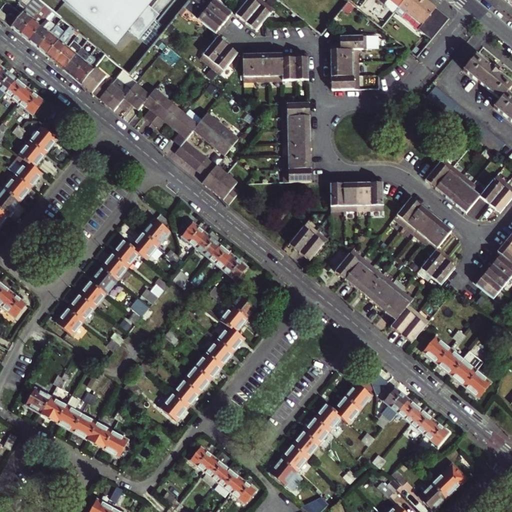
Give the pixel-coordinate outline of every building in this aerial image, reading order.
[(36,0),(32,0),(11,27),(20,35),(44,6),(40,2),(36,0)] [(161,25),(143,10),(151,0),(62,0),(62,1),(116,44),(128,32),(145,45),(161,25)] [(222,24),(192,0),(189,0),(183,8),(206,27),(213,32),(216,28),(218,29),(222,24)] [(192,0),(222,24),(227,18),(226,17),(229,12),(228,12),(213,0),(192,0)] [(246,23),(262,3),(258,0),(249,0),(238,14),(242,18),(240,19),(246,23)] [(405,0),(377,0),(379,1),(367,16),(374,22),(386,7),(394,14),(396,11),(405,0)] [(450,19),(426,0),(405,0),(396,11),(432,40),(450,19)] [(273,12),(262,3),(246,23),(252,29),(253,27),(258,30),(264,22),(273,12)] [(20,35),(29,42),(52,13),(44,6),(20,35)] [(29,42),(37,49),(54,29),(48,24),(55,15),(52,13),(29,42)] [(46,56),(65,33),(56,26),(54,29),(37,49),(46,56)] [(46,56),(55,63),(73,40),(76,37),(78,34),(70,27),(65,33),(46,56)] [(366,37),(342,37),(342,42),(340,43),(340,50),(356,50),(367,49),(366,37)] [(73,40),(55,63),(64,70),(76,55),(71,51),(77,44),(73,40)] [(96,49),(87,41),(76,55),(64,70),(73,78),(85,63),(80,58),(89,47),(94,51),(96,49)] [(199,60),(210,69),(226,48),(220,43),(219,45),(215,41),(214,42),(199,60)] [(220,78),(230,66),(236,58),(231,55),(233,53),(226,48),(210,69),(220,78)] [(356,50),(340,50),(332,50),(332,56),(330,56),(331,63),(357,63),(356,50)] [(73,78),(81,85),(96,67),(100,62),(91,55),(85,63),(73,78)] [(283,82),(296,82),(295,58),(289,58),(289,55),(281,56),(283,82)] [(295,58),(296,82),(309,81),(308,57),(302,57),(302,55),(294,55),(295,58)] [(511,87),(511,83),(477,55),(474,59),(465,70),(501,100),(495,107),(511,121),(511,96),(508,93),(511,87)] [(261,59),(255,60),(256,86),(270,86),(268,59),(268,56),(261,57),(261,59)] [(283,85),(283,82),(281,56),(274,56),(274,59),(268,59),(270,86),(283,85)] [(248,60),(242,60),(243,87),(256,86),(255,60),(255,57),(248,57),(248,60)] [(357,76),(357,63),(331,63),(331,71),(333,71),(333,76),(357,76)] [(96,67),(81,85),(100,100),(110,87),(102,81),(107,76),(96,67)] [(6,93),(17,79),(3,69),(0,72),(0,95),(2,97),(6,93)] [(110,87),(100,100),(114,111),(118,106),(119,105),(135,85),(138,82),(129,75),(123,71),(110,87)] [(357,76),(333,76),(333,82),(331,82),(331,90),(358,89),(357,76)] [(30,90),(17,79),(6,93),(19,104),(30,90)] [(119,105),(126,111),(131,105),(138,111),(143,105),(150,96),(135,85),(119,105)] [(43,101),(30,90),(19,104),(33,115),(43,101)] [(439,90),(430,100),(477,139),(501,158),(510,148),(466,112),(439,90)] [(150,96),(143,105),(150,111),(145,116),(153,122),(169,103),(154,91),(150,96)] [(169,103),(153,122),(160,128),(165,123),(172,128),(183,114),(169,103)] [(310,105),(297,106),(284,106),(283,106),(283,119),(308,118),(308,112),(310,112),(310,105)] [(198,126),(183,114),(172,128),(179,134),(174,140),(182,146),(185,141),(194,131),(198,126)] [(194,131),(204,139),(217,122),(207,114),(198,126),(194,131)] [(310,118),(308,118),(283,119),(284,132),(309,131),(309,125),(310,125),(310,118)] [(217,122),(204,139),(214,147),(228,130),(217,122)] [(17,135),(23,128),(19,125),(13,132),(17,135)] [(26,131),(23,128),(17,135),(20,138),(23,135),(26,131)] [(46,154),(47,152),(56,140),(41,128),(30,141),(46,154)] [(214,147),(225,156),(239,139),(228,130),(214,147)] [(284,132),(284,145),(309,144),(309,139),(311,138),(311,131),(309,131),(284,132)] [(46,154),(30,141),(19,155),(27,161),(35,167),(46,154)] [(181,147),(175,154),(180,158),(190,145),(185,141),(182,146),(181,147)] [(284,145),(285,158),(311,157),(311,144),(309,144),(284,145)] [(190,145),(180,158),(185,162),(195,149),(190,145)] [(195,149),(185,162),(195,170),(206,157),(195,149)] [(27,161),(19,155),(14,161),(22,168),(27,161)] [(211,162),(206,157),(195,170),(201,174),(211,162)] [(285,158),(285,171),(310,170),(310,164),(312,164),(311,157),(285,158)] [(442,159),(432,171),(425,180),(431,185),(432,183),(437,187),(453,168),(442,159)] [(32,186),(43,174),(35,167),(27,161),(22,168),(16,175),(32,187),(32,186)] [(206,179),(202,183),(213,192),(227,174),(216,166),(211,162),(201,174),(206,179)] [(463,177),(453,168),(437,187),(436,189),(441,194),(443,192),(447,195),(463,177)] [(286,184),(312,184),(312,176),(310,176),(310,170),(285,171),(286,184)] [(12,171),(1,185),(5,189),(16,175),(12,171)] [(237,195),(240,192),(234,187),(237,183),(227,174),(213,192),(229,205),(237,195)] [(32,187),(16,175),(5,189),(4,189),(20,202),(21,200),(32,187)] [(506,184),(496,176),(482,193),(480,195),(485,198),(483,200),(489,205),(506,184)] [(472,185),(463,177),(447,195),(446,197),(451,202),(453,200),(457,203),(472,185)] [(0,209),(8,216),(20,202),(4,189),(5,189),(1,185),(0,184),(0,209)] [(344,212),(357,211),(356,187),(356,184),(349,184),(349,187),(343,187),(344,212)] [(357,211),(370,211),(370,186),(369,184),(361,184),(361,187),(356,187),(357,211)] [(370,186),(370,211),(383,211),(383,184),(375,184),(375,186),(370,186)] [(511,197),(511,188),(506,184),(489,205),(495,210),(496,208),(501,212),(511,197)] [(329,185),(330,212),(344,212),(343,187),(337,187),(337,185),(329,185)] [(467,211),(479,197),(480,195),(482,193),(472,185),(457,203),(455,205),(461,210),(463,208),(467,211)] [(410,199),(393,219),(403,228),(419,209),(414,206),(416,204),(410,199)] [(244,207),(250,212),(253,208),(247,203),(244,207)] [(420,207),(419,209),(403,228),(413,236),(429,218),(425,214),(426,212),(420,207)] [(0,225),(8,216),(0,209),(0,225)] [(164,228),(170,221),(162,214),(156,221),(155,220),(144,234),(159,246),(170,233),(164,228)] [(429,218),(413,236),(423,245),(439,226),(434,222),(436,220),(431,216),(429,218)] [(188,226),(184,222),(175,232),(180,236),(188,226)] [(196,248),(207,234),(193,223),(182,237),(196,248)] [(293,247),(298,252),(316,232),(305,223),(292,239),(289,242),(294,245),(293,247)] [(439,226),(423,245),(433,253),(436,249),(448,234),(444,230),(445,228),(440,224),(439,226)] [(325,240),(316,232),(298,252),(304,257),(306,255),(310,259),(325,240)] [(159,246),(144,234),(132,248),(140,254),(148,260),(159,246)] [(207,234),(196,248),(209,259),(220,245),(207,234)] [(124,240),(123,242),(112,254),(128,267),(140,254),(132,248),(124,240)] [(501,255),(511,263),(511,247),(508,244),(506,242),(502,247),(504,249),(500,253),(501,255)] [(220,245),(209,259),(222,269),(233,256),(220,245)] [(433,253),(420,269),(430,278),(444,260),(440,257),(443,254),(436,249),(433,253)] [(174,259),(177,255),(171,250),(168,254),(174,259)] [(343,274),(347,277),(362,259),(352,250),(335,270),(341,276),(343,274)] [(112,254),(101,268),(117,281),(128,267),(112,254)] [(174,259),(168,254),(165,257),(172,263),(174,259)] [(181,258),(177,255),(174,259),(172,263),(175,265),(181,258)] [(490,262),(493,265),(509,279),(511,275),(511,263),(501,255),(499,258),(495,255),(490,262)] [(233,256),(222,269),(236,281),(247,267),(233,256)] [(430,278),(440,286),(454,269),(450,265),(453,262),(447,257),(444,260),(430,278)] [(362,259),(347,277),(351,281),(349,283),(356,288),(357,286),(372,267),(362,259)] [(485,275),(501,289),(509,279),(493,265),(491,268),(487,265),(482,272),(485,275)] [(372,267),(357,286),(362,289),(360,291),(365,296),(367,294),(382,275),(372,267)] [(101,268),(90,282),(106,295),(117,281),(101,268)] [(180,274),(174,282),(184,290),(185,289),(190,282),(180,274)] [(370,300),(375,304),(392,283),(382,275),(367,294),(372,297),(370,300)] [(473,282),(482,290),(493,298),(501,289),(485,275),(482,278),(479,276),(473,282)] [(162,278),(157,285),(164,291),(170,284),(162,278)] [(106,295),(90,282),(80,295),(95,308),(106,295)] [(190,282),(185,289),(188,291),(193,285),(190,282)] [(0,283),(0,305),(2,307),(13,294),(0,283)] [(382,306),(387,310),(402,291),(392,283),(375,304),(380,308),(382,306)] [(157,285),(154,289),(161,294),(164,291),(157,285)] [(199,290),(193,285),(188,291),(194,296),(199,290)] [(216,293),(219,290),(215,286),(210,293),(213,296),(216,293)] [(243,292),(232,305),(247,318),(258,305),(258,304),(263,298),(250,287),(245,294),(243,292)] [(151,292),(158,298),(161,294),(154,289),(151,292)] [(216,293),(222,298),(225,295),(219,290),(216,293)] [(407,305),(412,300),(402,291),(387,310),(385,312),(390,317),(392,314),(397,318),(407,305)] [(158,298),(151,292),(148,296),(155,302),(158,298)] [(216,293),(213,296),(220,302),(222,298),(216,293)] [(27,305),(13,294),(2,307),(16,318),(27,305)] [(95,308),(80,295),(79,296),(68,309),(84,322),(95,308)] [(145,315),(149,309),(138,300),(134,306),(145,315)] [(199,308),(192,302),(187,309),(194,315),(199,308)] [(232,305),(220,319),(228,325),(236,332),(247,318),(232,305)] [(394,329),(401,334),(418,314),(407,305),(397,318),(395,321),(392,324),(396,328),(394,329)] [(84,322),(68,309),(57,323),(73,336),(83,323),(84,322)] [(191,318),(194,315),(187,309),(184,312),(191,318)] [(139,321),(142,318),(135,312),(132,316),(139,321)] [(184,312),(181,316),(188,321),(191,318),(184,312)] [(418,314),(401,334),(406,339),(408,338),(412,341),(428,322),(418,314)] [(139,321),(132,316),(129,319),(136,325),(139,321)] [(233,352),(243,338),(236,332),(228,325),(217,339),(233,352)] [(164,336),(172,342),(174,344),(181,334),(172,327),(164,336)] [(456,342),(462,335),(459,332),(453,339),(456,342)] [(117,335),(113,339),(120,345),(124,341),(117,335)] [(465,337),(462,335),(456,342),(460,344),(465,337)] [(169,346),(172,342),(164,336),(161,340),(169,346)] [(423,353),(436,364),(437,365),(450,350),(435,338),(423,353)] [(113,339),(110,343),(117,349),(120,345),(113,339)] [(217,339),(206,353),(221,366),(233,352),(217,339)] [(166,349),(169,346),(161,340),(159,343),(166,349)] [(107,346),(114,352),(117,349),(110,343),(107,346)] [(159,343),(150,353),(163,363),(166,359),(162,355),(166,349),(159,343)] [(108,359),(112,355),(103,347),(99,352),(108,359)] [(437,365),(451,376),(463,361),(462,360),(450,350),(437,365)] [(194,367),(210,380),(221,366),(206,353),(194,367)] [(480,361),(483,364),(489,357),(485,354),(480,361)] [(489,357),(483,364),(487,367),(493,360),(489,357)] [(71,362),(65,358),(59,370),(64,373),(71,362)] [(142,363),(150,369),(153,365),(146,359),(142,363)] [(451,376),(464,387),(477,372),(463,361),(451,376)] [(139,367),(147,373),(150,369),(142,363),(139,367)] [(139,367),(137,370),(144,376),(147,373),(139,367)] [(199,393),(210,380),(194,367),(183,381),(199,393)] [(97,389),(105,374),(98,370),(90,385),(97,389)] [(477,372),(464,387),(465,388),(479,399),(491,383),(477,372)] [(387,382),(378,374),(371,382),(372,384),(376,396),(387,382)] [(58,386),(63,378),(59,376),(54,384),(58,386)] [(363,376),(345,398),(361,411),(371,397),(365,392),(372,384),(371,382),(363,376)] [(67,381),(63,378),(58,386),(62,388),(67,381)] [(130,380),(124,388),(134,395),(138,398),(144,391),(130,380)] [(199,393),(183,381),(172,394),(188,407),(199,393)] [(26,406),(41,414),(42,415),(52,397),(36,388),(26,406)] [(381,416),(379,419),(386,424),(388,422),(389,422),(397,412),(408,399),(395,388),(384,401),(388,404),(379,414),(381,416)] [(177,420),(188,407),(172,394),(162,407),(177,420)] [(73,432),(83,414),(76,410),(81,401),(73,396),(67,405),(57,423),(73,432)] [(54,398),(52,397),(42,415),(56,422),(57,423),(67,405),(54,398)] [(345,398),(333,412),(341,419),(349,425),(361,411),(345,398)] [(411,423),(422,410),(408,399),(397,412),(411,423)] [(333,412),(325,406),(315,419),(330,432),(341,419),(333,412)] [(119,420),(124,412),(120,410),(115,418),(119,420)] [(435,421),(422,410),(411,423),(424,434),(435,421)] [(128,415),(124,412),(119,420),(123,422),(128,415)] [(98,422),(83,414),(73,432),(88,440),(98,422)] [(315,419),(304,432),(320,445),(330,432),(315,419)] [(376,423),(383,428),(386,424),(379,419),(376,423)] [(448,432),(435,421),(424,434),(438,446),(448,432)] [(98,422),(88,440),(90,441),(104,449),(113,431),(98,422)] [(104,449),(106,450),(119,457),(128,440),(113,431),(104,449)] [(303,433),(293,446),(308,459),(320,445),(304,432),(303,433)] [(371,443),(373,440),(367,434),(364,437),(371,443)] [(11,451),(18,439),(12,436),(5,447),(11,451)] [(371,443),(364,437),(361,441),(368,446),(371,443)] [(416,443),(412,448),(417,452),(419,451),(421,448),(416,443)] [(293,446),(282,460),(297,473),(308,459),(293,446)] [(204,471),(215,457),(202,447),(191,460),(204,471)] [(422,447),(421,448),(419,451),(425,456),(428,453),(422,447)] [(422,460),(425,456),(419,451),(417,452),(416,454),(422,460)] [(379,455),(373,463),(376,466),(382,458),(379,455)] [(217,482),(229,468),(215,457),(204,471),(217,482)] [(386,461),(382,458),(376,466),(380,469),(386,461)] [(297,473),(282,460),(271,473),(292,491),(303,478),(297,473)] [(452,463),(430,485),(445,499),(466,478),(452,463)] [(231,493),(242,479),(229,468),(217,482),(231,493)] [(402,485),(407,481),(396,470),(391,475),(402,485)] [(353,480),(356,477),(350,471),(347,474),(353,480)] [(353,480),(347,474),(343,477),(349,483),(353,480)] [(242,479),(231,493),(245,504),(256,491),(242,479)] [(399,486),(393,479),(389,483),(396,489),(399,486)] [(392,493),(381,483),(377,488),(388,498),(392,493)] [(396,489),(389,483),(386,486),(393,492),(396,489)] [(445,499),(430,485),(418,497),(432,511),(445,499)] [(110,498),(116,502),(120,495),(123,490),(117,486),(110,498)] [(125,497),(120,495),(116,502),(120,504),(125,497)] [(325,495),(322,498),(328,504),(331,502),(325,495)] [(322,498),(300,507),(306,511),(320,511),(328,504),(322,498)] [(110,511),(113,508),(98,500),(91,511),(110,511)] [(176,501),(171,507),(174,510),(179,503),(176,501)] [(178,511),(183,506),(179,503),(174,510),(176,511),(178,511)]
